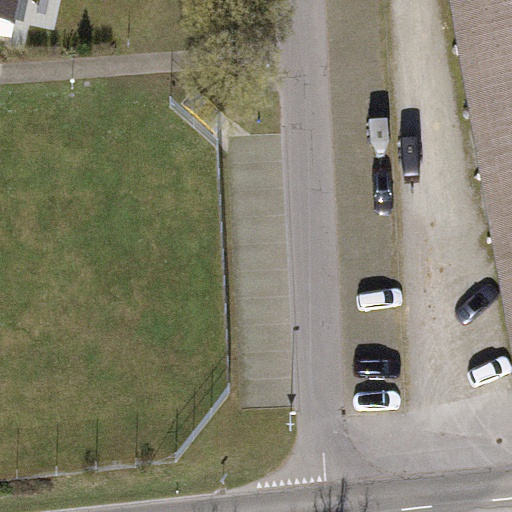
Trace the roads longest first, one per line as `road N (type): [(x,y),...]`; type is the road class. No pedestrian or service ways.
road 1 (residential): [(300,0),(331,511)]
road 2 (unknown): [(304,63),(30,84),(0,77)]
